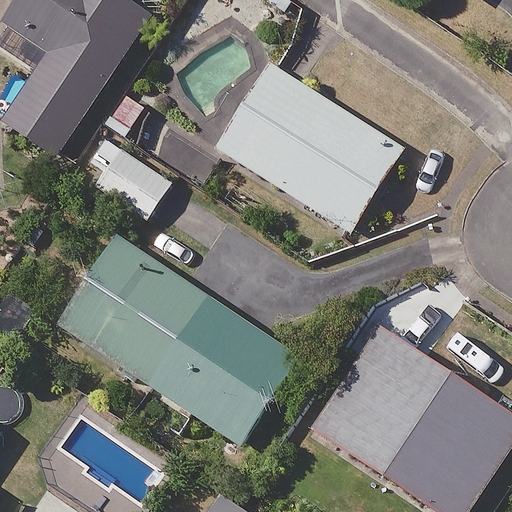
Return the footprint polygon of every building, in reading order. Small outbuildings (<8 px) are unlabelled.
[(148,20),(115,0),(29,0),(11,29),(53,55),(8,127),(61,160),(148,20)] [(404,154),(269,69),(217,153),(352,237),(404,154)] [(172,189),(106,142),(80,178),(146,225),(172,189)] [(299,364),(115,243),(59,329),(243,449),(299,364)] [(471,511),(511,451),(511,425),(378,336),(313,434),(430,511),(471,511)] [(74,511),(47,492),(32,511),(74,511)] [(234,511),(219,503),(213,511),(234,511)]
